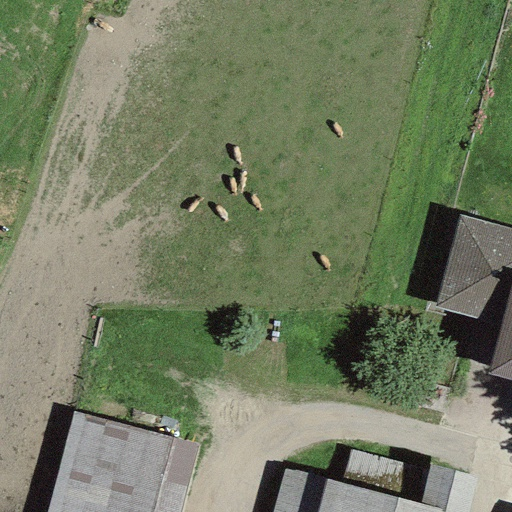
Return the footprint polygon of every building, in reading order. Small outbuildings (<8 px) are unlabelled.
[(511,231),(458,216),(434,307),(500,325),(511,277),(511,231)] [(511,381),(511,277),(500,325),(486,374),(511,381)] [(178,511),(196,445),(75,412),(47,511),(178,511)] [(350,452),(340,483),(419,504),(428,474),(350,452)] [(283,470),(271,511),(466,511),(476,477),(431,465),(428,474),(419,504),(340,483),(283,470)]
